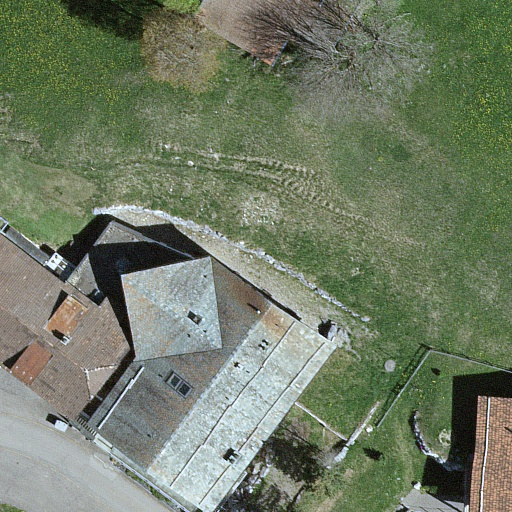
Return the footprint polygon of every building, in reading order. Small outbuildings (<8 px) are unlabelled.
[(209,0),(201,15),(275,58),(288,36),(321,26),(335,0),(209,0)] [(0,218),(0,337),(21,353),(76,274),(0,218)] [(115,218),(76,274),(21,353),(128,427),(114,448),(207,511),(213,511),(295,392),(341,328),(219,244),(165,252),(115,218)] [(398,368),(341,328),(295,392),(352,432),(398,368)] [(511,400),(495,400),(491,506),(511,506),(511,400)]
